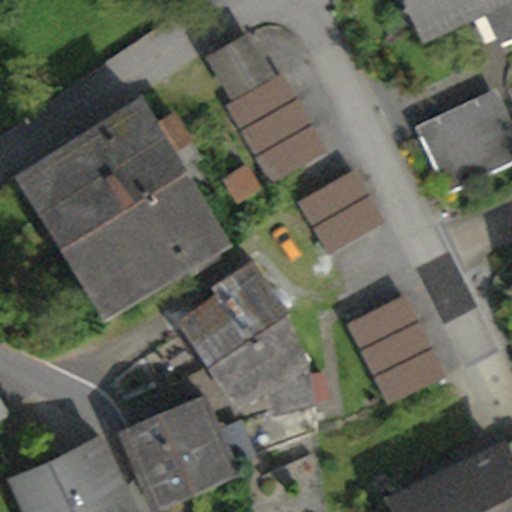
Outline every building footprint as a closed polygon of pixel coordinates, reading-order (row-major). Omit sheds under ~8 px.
[(502,37),(511,32),(511,0),(417,0),(430,26),(485,0),(502,37)] [(215,58),(234,91),(267,72),(248,39),(215,58)] [(279,75),(227,105),(242,131),(294,101),(279,75)] [(294,101),(242,131),(257,157),(309,127),(294,101)] [(421,137),(448,194),(511,164),(511,147),(491,103),(421,137)] [(68,151),(31,175),(55,215),(106,183),(103,178),(126,164),(124,160),(180,126),(173,114),(157,124),(144,104),(104,129),(99,121),(64,144),(68,151)] [(173,149),(189,139),(180,126),(124,160),(126,164),(103,178),(106,183),(55,215),(108,301),(156,273),(165,288),(219,256),(210,240),(225,231),(173,149)] [(257,157),(272,183),(324,153),(309,127),(257,157)] [(300,202),(330,253),(382,223),(352,172),(300,202)] [(261,274),(249,282),(240,268),(218,283),(226,296),(186,321),(214,364),(216,363),(279,325),(289,315),(261,274)] [(403,297),(349,324),(362,350),(416,323),(403,297)] [(362,350),(376,377),(430,350),(416,323),(362,350)] [(303,369),(307,367),(279,325),(216,363),(238,397),(264,381),(276,412),(311,402),(303,369)] [(376,377),(389,404),(443,377),(430,350),(376,377)] [(129,415),(133,426),(127,428),(157,502),(251,457),(237,423),(224,428),(221,421),(216,423),(206,398),(152,418),(148,407),(129,415)] [(511,442),(501,448),(506,457),(511,453),(511,442)] [(104,443),(18,481),(32,511),(41,511),(120,478),(104,443)] [(404,511),(511,511),(511,453),(506,457),(501,448),(398,499),(404,511)] [(41,511),(131,511),(135,510),(120,478),(41,511)]
